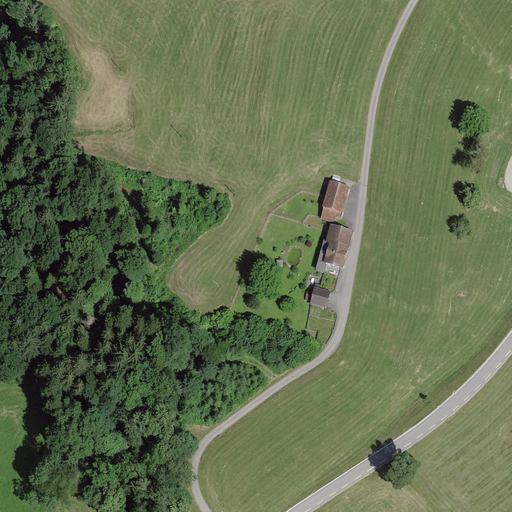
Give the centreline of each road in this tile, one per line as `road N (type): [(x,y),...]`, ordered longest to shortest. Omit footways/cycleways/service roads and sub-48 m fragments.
road 1 (residential): [(207,511),(194,480),(202,446),(321,357),(341,327),(376,89),(414,0)]
road 2 (tertiary): [(511,341),(438,416),(298,511)]
